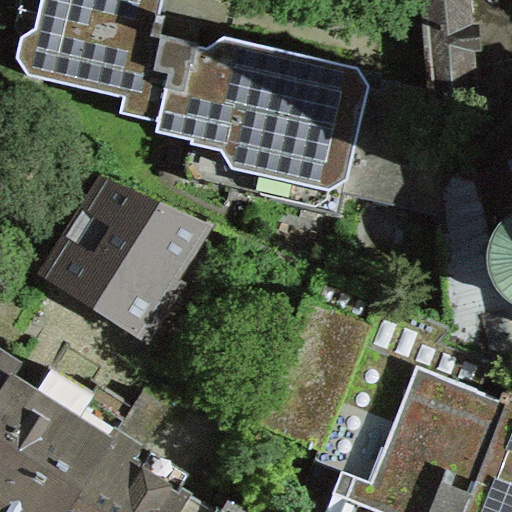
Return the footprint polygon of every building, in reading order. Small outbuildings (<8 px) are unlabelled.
[(207,48),(198,45),(198,43),(196,42),(198,34),(171,27),(162,25),(164,16),(159,15),(162,0),(41,0),(35,28),(21,36),(17,57),(28,75),(124,97),(120,112),(158,121),(156,131),(191,139),(184,169),(192,180),(340,214),(345,193),(440,215),(436,175),(431,112),(429,88),(381,78),(379,90),(369,87),(357,67),(224,36),(207,48)] [(431,112),(476,102),(467,0),(422,0),(429,88),(431,112)] [(511,214),(508,217),(499,227),(492,241),(489,242),(472,167),(436,175),(440,215),(449,327),(439,340),(491,360),(511,350),(511,214)] [(114,181),(52,279),(136,332),(205,221),(114,181)] [(250,417),(320,445),(379,296),(321,272),(250,417)] [(449,327),(379,296),(320,445),(314,460),(353,475),(345,497),(383,511),(511,511),(511,402),(510,401),(511,394),(511,393),(496,388),(494,395),(479,389),(491,360),(439,340),(449,327)] [(20,364),(0,351),(0,395),(12,377),(20,364)] [(12,377),(0,395),(0,511),(64,511),(115,431),(132,405),(97,384),(92,393),(50,366),(34,391),(12,377)] [(115,431),(64,511),(178,511),(188,496),(131,460),(139,446),(115,431)] [(216,511),(214,511),(188,496),(178,511),(216,511)] [(249,511),(227,498),(221,509),(217,506),(214,511),(216,511),(249,511)]
